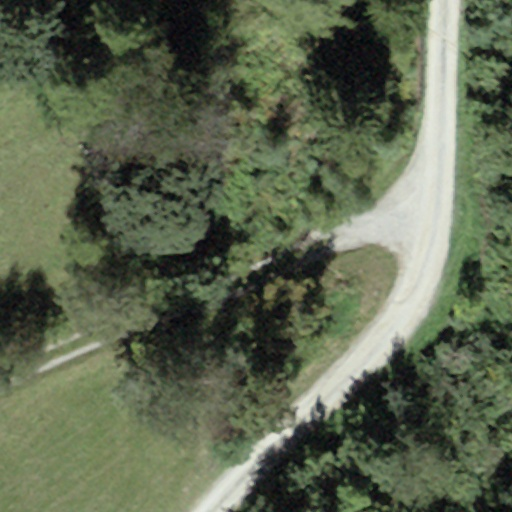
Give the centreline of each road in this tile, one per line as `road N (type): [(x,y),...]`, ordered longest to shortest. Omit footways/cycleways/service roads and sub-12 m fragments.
road 1 (track): [(450,0),(429,291),(258,460),(218,511)]
road 2 (track): [(429,224),(143,323),(0,393)]
